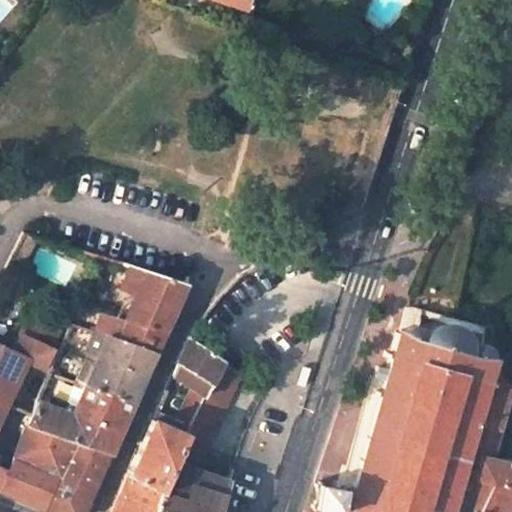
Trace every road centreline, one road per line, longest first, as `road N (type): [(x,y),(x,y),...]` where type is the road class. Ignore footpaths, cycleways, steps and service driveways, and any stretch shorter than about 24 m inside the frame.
road 1 (secondary): [(376,234),(284,511)]
road 2 (residential): [(97,511),(215,257)]
road 3 (residential): [(215,257),(59,205),(15,218),(0,251)]
road 4 (secondary): [(453,0),(376,234)]
road 5 (residential): [(376,234),(306,233),(215,257)]
